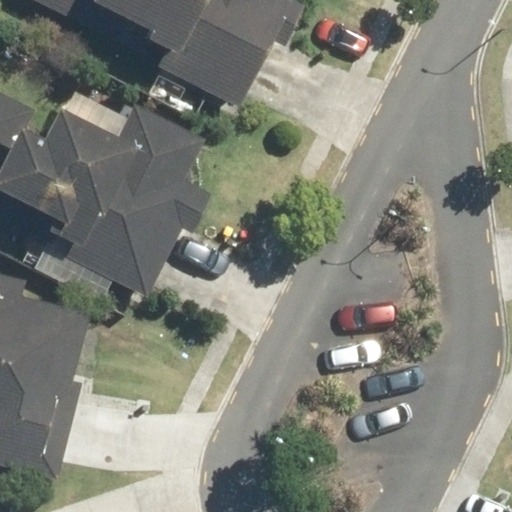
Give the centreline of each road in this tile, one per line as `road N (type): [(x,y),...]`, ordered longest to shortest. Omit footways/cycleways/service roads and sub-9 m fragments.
road 1 (residential): [(431,77),(473,340),(451,408),(397,511)]
road 2 (residential): [(249,433),(431,77)]
